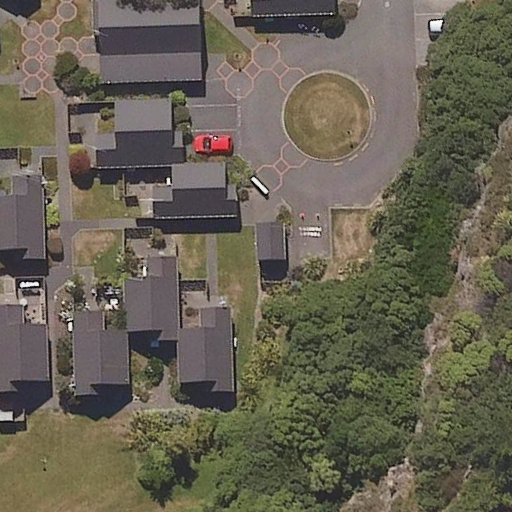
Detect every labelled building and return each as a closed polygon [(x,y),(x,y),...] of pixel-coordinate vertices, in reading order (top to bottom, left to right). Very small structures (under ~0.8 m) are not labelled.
[(98,0),(101,83),(203,81),(200,0),(98,0)] [(251,0),(252,15),(337,12),(337,0),(251,0)] [(170,98),(114,100),(115,134),(97,135),(98,166),(171,164),(171,187),(153,187),(154,218),(239,216),(238,182),(227,183),(227,163),(183,164),(182,130),(171,130),(170,98)] [(0,251),(12,251),(12,262),(46,261),(43,176),(12,177),(13,195),(0,195),(0,251)] [(256,225),(257,261),(285,260),(283,224),(256,225)] [(212,393),(234,392),(231,307),(199,308),(200,328),(179,329),(177,256),(146,257),(147,278),(124,279),(126,329),(105,329),(104,311),(73,312),(76,397),(109,396),(109,385),(129,384),(128,331),(152,330),(152,342),(179,341),(181,381),(212,381),(212,393)] [(47,378),(45,323),(23,323),(22,305),(0,305),(0,390),(27,390),(27,379),(47,378)]
